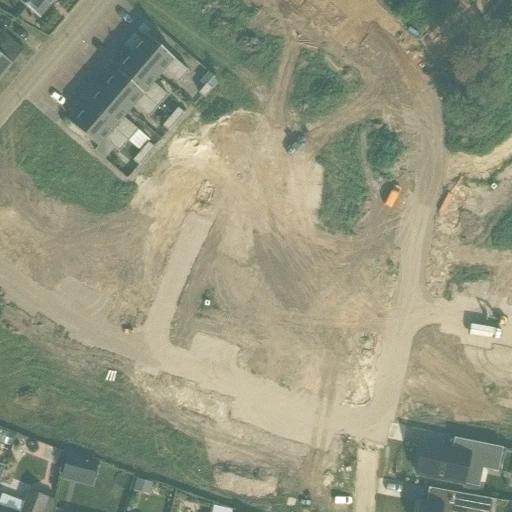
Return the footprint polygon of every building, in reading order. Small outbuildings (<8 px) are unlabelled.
[(18,0),(39,17),(52,0),(18,0)] [(273,20),(254,4),(237,25),(255,41),(273,20)] [(297,56),(311,40),(306,36),(308,34),(290,18),(272,39),(273,40),(259,56),(281,74),(253,108),(279,120),(318,74),(297,56)] [(132,55),(158,78),(163,71),(178,84),(188,72),(147,37),(132,55)] [(0,80),(12,65),(11,65),(0,55),(0,80)] [(132,55),(117,72),(158,107),(168,96),(153,84),(158,78),(132,55)] [(158,107),(117,72),(102,89),(128,112),(134,106),(149,119),(158,107)] [(206,85),(198,94),(204,99),(212,90),(206,85)] [(128,112),(102,89),(87,107),(128,142),(138,131),(123,118),(128,112)] [(128,142),(87,107),(72,125),(98,148),(104,141),(119,153),(128,142)] [(178,109),(170,118),(176,123),(184,114),(178,109)] [(168,132),(176,123),(170,118),(162,127),(168,132)] [(35,131),(17,152),(52,182),(67,165),(79,175),(90,162),(69,144),(61,153),(35,131)] [(148,144),(140,152),(146,158),(154,149),(148,144)] [(146,158),(140,152),(133,161),(139,167),(146,158)] [(349,189),(387,196),(391,174),(353,166),(349,189)] [(329,185),(331,175),(318,172),(316,182),(329,185)] [(0,176),(0,222),(13,233),(35,207),(0,176)] [(329,185),(316,182),(314,192),(327,195),(329,185)] [(383,218),(387,196),(349,189),(344,210),(383,218)] [(344,210),(340,231),(379,239),(383,218),(344,210)] [(310,215),(308,225),(320,227),(322,217),(310,215)] [(318,237),(320,227),(308,225),(306,235),(318,237)] [(55,258),(74,267),(90,235),(71,226),(55,258)] [(499,269),(506,237),(468,230),(459,277),(481,282),(484,266),(499,269)] [(379,239),(340,231),(336,253),(374,261),(379,239)] [(108,244),(90,235),(74,267),(93,277),(108,244)] [(511,287),(511,238),(506,237),(499,269),(511,272),(511,280),(511,287)] [(93,277),(111,286),(127,253),(108,244),(93,277)] [(146,263),(127,253),(111,286),(130,295),(146,263)] [(4,378),(27,385),(41,345),(18,338),(9,364),(0,361),(0,386),(1,387),(4,378)] [(63,353),(41,345),(27,385),(49,393),(44,408),(55,412),(63,390),(52,386),(63,353)] [(423,399),(460,407),(467,375),(452,372),(455,357),(433,353),(423,399)] [(497,414),(506,367),(485,363),(482,378),(467,375),(460,407),(497,414)] [(74,394),(63,390),(55,412),(67,416),(70,407),(92,415),(106,375),(84,367),(74,394)] [(497,414),(511,417),(511,368),(506,367),(497,414)] [(123,436),(131,413),(119,409),(129,383),(106,375),(92,415),(115,423),(111,431),(123,436)] [(131,413),(123,436),(134,440),(138,431),(160,438),(174,398),(151,390),(142,417),(131,413)] [(187,433),(196,406),(174,398),(160,438),(182,446),(179,455),(190,459),(198,437),(187,433)] [(220,472),(233,435),(207,426),(194,463),(220,472)] [(220,472),(245,481),(258,444),(233,435),(220,472)] [(423,445),(417,475),(463,485),(467,467),(498,473),(503,449),(454,439),(452,451),(423,445)] [(283,452),(258,444),(245,481),(270,490),(283,452)] [(283,452),(270,490),(295,498),(308,461),(283,452)] [(69,454),(61,479),(73,483),(80,457),(69,454)] [(308,461),(295,498),(321,507),(334,470),(308,461)] [(134,491),(148,495),(151,484),(137,480),(134,491)] [(182,483),(178,495),(188,498),(192,486),(182,483)] [(432,505),(418,502),(416,511),(491,511),(493,500),(429,489),(429,490),(435,491),(432,505)] [(0,511),(42,511),(48,499),(28,492),(20,511),(13,511),(0,507),(0,511)] [(227,504),(236,507),(240,496),(231,492),(227,504)] [(250,499),(240,496),(236,507),(246,511),(250,499)]
